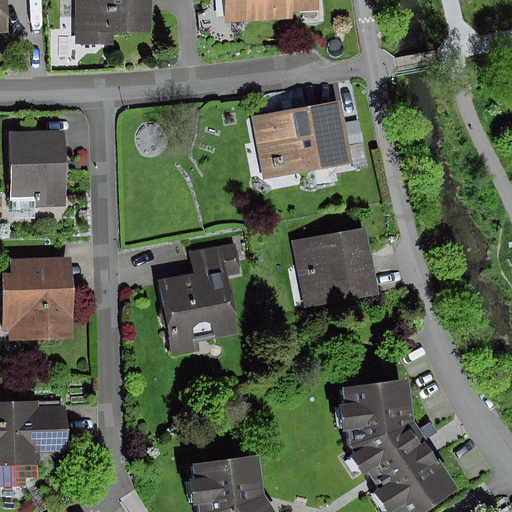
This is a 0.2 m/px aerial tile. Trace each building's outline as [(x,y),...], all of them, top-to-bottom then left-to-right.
[(0,0),(0,37),(19,36),(17,7),(40,5),(39,0),(0,0)] [(85,0),(85,45),(118,45),(118,37),(155,38),(155,0),(85,0)] [(231,0),(233,24),(297,20),(297,15),(318,14),(316,0),(231,0)] [(336,106),(261,120),(271,178),(347,163),(336,106)] [(63,132),(15,133),(17,207),(65,206),(63,132)] [(368,236),(304,245),(312,303),(376,294),(368,236)] [(74,259),(13,260),(13,272),(5,272),(5,324),(20,324),(20,338),(74,337),(74,259)] [(204,279),(166,285),(170,309),(166,315),(169,326),(174,329),(177,349),(214,343),(213,332),(230,329),(225,294),(206,297),(204,279)] [(384,511),(386,511),(416,511),(443,496),(402,433),(395,383),(338,390),(340,406),(329,407),(332,431),(343,430),(345,446),(352,457),(345,461),(355,478),(363,473),(372,489),(364,494),(375,511),(384,511)] [(0,403),(0,488),(41,488),(41,450),(67,450),(66,410),(38,411),(38,404),(0,403)] [(262,511),(254,499),(248,456),(181,465),(182,479),(177,480),(181,508),(189,507),(189,511),(262,511)]
